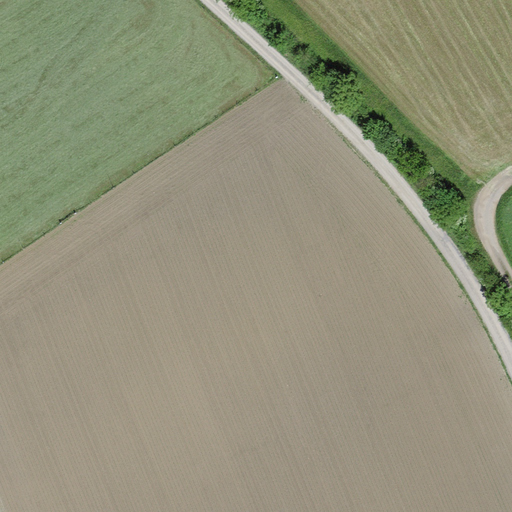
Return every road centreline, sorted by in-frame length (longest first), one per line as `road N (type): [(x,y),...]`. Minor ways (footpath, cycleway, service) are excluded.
road 1 (track): [(511,369),(445,242),(269,51)]
road 2 (track): [(511,273),(479,199),(493,177),(511,168)]
